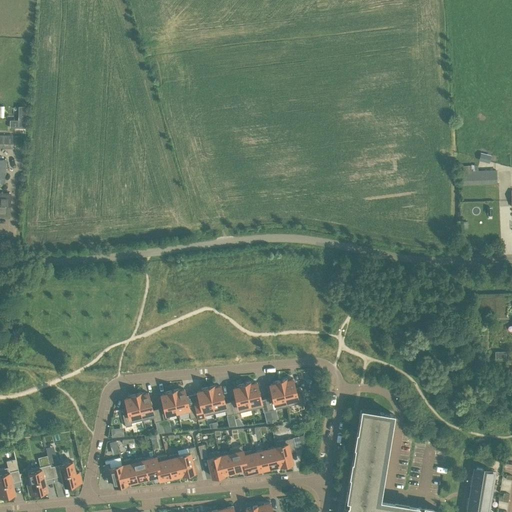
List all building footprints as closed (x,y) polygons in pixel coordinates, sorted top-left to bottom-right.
[(0,135),(0,147),(12,148),(12,136),(0,135)] [(0,216),(9,217),(10,194),(0,193),(0,216)] [(305,404),(302,391),(296,393),(293,379),(289,380),(288,378),(281,380),(287,406),(298,403),(298,406),(305,404)] [(287,406),(281,380),(273,382),(273,383),(269,384),(272,396),(266,398),(267,400),(270,410),(287,406)] [(267,400),(266,398),(261,399),(256,382),(253,383),(252,381),(244,383),(251,409),(262,407),(263,412),(270,410),(267,400)] [(251,409),(244,383),(237,385),(237,387),(233,388),(236,400),(230,401),(233,414),(251,409)] [(233,414),(230,401),(224,403),(220,386),(216,386),(216,385),(208,387),(215,413),(225,410),(227,415),(233,414)] [(215,413),(208,387),(200,388),(201,390),(197,391),(200,403),(194,405),(197,417),(215,413)] [(197,417),(194,405),(188,406),(184,389),(180,390),(180,388),(172,390),(177,412),(177,414),(189,411),(191,419),(197,417)] [(177,412),(172,390),(164,392),(165,394),(161,395),(164,407),(158,408),(161,421),(168,419),(166,414),(177,412)] [(161,421),(158,408),(152,409),(148,392),(144,393),(144,392),(136,394),(142,420),(153,417),(154,422),(161,421)] [(142,420),(136,394),(128,395),(128,397),(125,398),(128,412),(122,414),(125,426),(132,425),(131,422),(142,420)] [(389,413),(362,409),(347,499),(349,499),(346,511),(438,511),(439,509),(438,509),(436,511),(432,511),(379,503),(374,502),(389,413)] [(296,450),(293,437),(274,442),(275,446),(276,446),(280,465),(293,462),(290,451),(296,450)] [(224,473),(219,453),(219,450),(207,453),(204,443),(198,445),(201,458),(207,456),(212,476),(224,473)] [(246,468),(242,452),(243,452),(241,445),(229,448),(229,450),(230,450),(235,472),(241,470),(241,469),(245,468),(246,468)] [(195,471),(192,460),(198,458),(195,446),(188,447),(190,453),(179,455),(178,456),(183,474),(195,471)] [(280,465),(276,446),(275,446),(265,449),(269,468),(276,467),(275,466),(280,465)] [(258,471),(254,452),(254,449),(243,452),(242,452),(246,468),(245,468),(247,473),(252,471),(252,472),(258,471)] [(269,468),(265,449),(254,452),(258,471),(259,471),(259,470),(263,469),(263,470),(269,468)] [(235,472),(230,450),(229,450),(219,453),(224,473),(229,472),(229,473),(235,472)] [(183,474),(178,456),(179,455),(178,453),(167,456),(172,477),(178,476),(178,475),(183,474)] [(172,477),(167,456),(166,454),(155,456),(160,475),(159,476),(160,479),(165,478),(166,479),(172,477)] [(160,475),(155,456),(144,459),(148,477),(153,476),(153,477),(159,476),(160,475)] [(148,477),(144,459),(144,457),(132,460),(132,462),(133,462),(137,481),(143,479),(148,477)] [(79,472),(75,473),(72,461),(51,466),(53,477),(62,475),(64,486),(81,482),(79,472)] [(137,481),(133,462),(132,462),(122,464),(126,483),(131,481),(131,482),(137,481)] [(126,483),(122,464),(110,467),(109,463),(103,464),(106,477),(111,475),(114,486),(126,483)] [(53,477),(51,466),(50,464),(28,469),(31,483),(27,484),(30,494),(47,490),(44,479),(53,477)] [(21,480),(18,469),(9,471),(8,467),(0,468),(0,496),(15,493),(12,482),(21,480)] [(474,469),(472,480),(493,484),(495,472),(482,470),(482,468),(476,467),(476,469),(474,469)] [(493,484),(472,480),(470,492),(491,495),(493,484)] [(491,495),(470,492),(468,503),(489,506),(491,495)] [(272,511),(270,502),(258,505),(259,511),(272,511)] [(488,511),(489,506),(468,503),(466,511),(488,511)]
